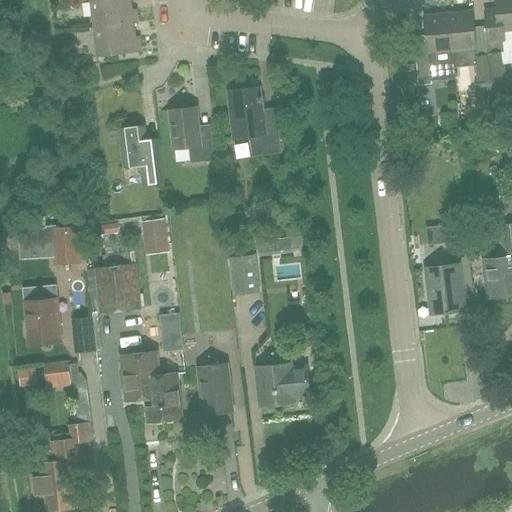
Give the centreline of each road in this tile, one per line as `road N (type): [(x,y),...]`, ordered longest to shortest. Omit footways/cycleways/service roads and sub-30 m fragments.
road 1 (residential): [(421,441),(362,27)]
road 2 (residential): [(362,27),(331,33),(226,22),(182,0)]
